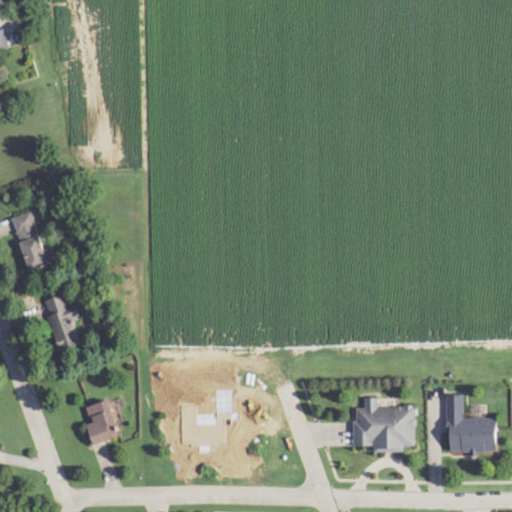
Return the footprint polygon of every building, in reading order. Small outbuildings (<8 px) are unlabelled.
[(0,86),(4,85),(0,71),(0,49),(13,45),(7,26),(0,27),(0,86)] [(60,259),(56,244),(46,247),(35,209),(16,214),(32,267),(60,259)] [(84,343),(75,315),(82,312),(74,289),(46,298),(63,350),(84,343)] [(451,449),(503,449),(503,415),(468,415),(468,391),(451,391),(451,449)] [(360,442),(379,442),(379,448),(410,447),(410,443),(419,443),(419,402),(383,403),(382,394),(369,394),(370,404),(359,404),(360,442)] [(98,441),(127,432),(115,396),(87,405),(98,441)]
